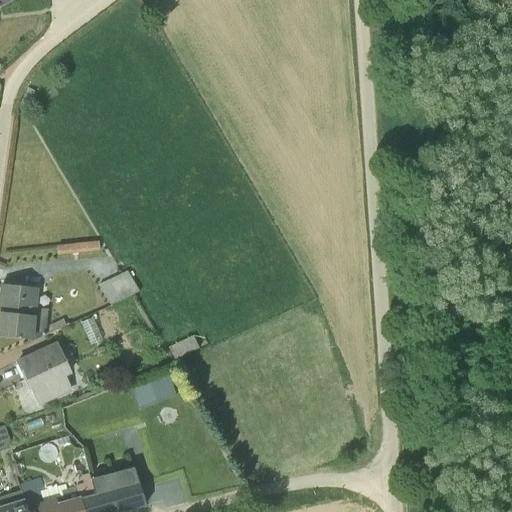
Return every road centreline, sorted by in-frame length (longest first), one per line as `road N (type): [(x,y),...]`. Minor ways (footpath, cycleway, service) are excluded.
road 1 (unclassified): [(393,482),(357,0)]
road 2 (residential): [(107,0),(34,54),(16,78),(0,159)]
road 3 (residential): [(200,511),(324,479),(393,482)]
